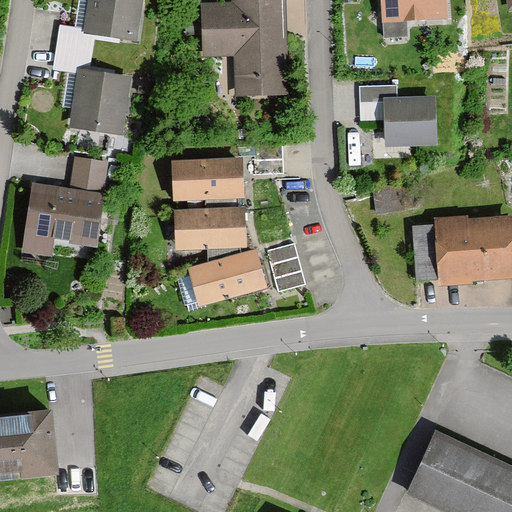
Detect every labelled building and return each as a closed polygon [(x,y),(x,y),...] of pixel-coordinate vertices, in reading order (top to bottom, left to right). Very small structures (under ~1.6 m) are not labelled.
[(93,38),(134,45),(142,0),(91,0),(87,30),(86,36),(93,38)] [(377,0),(378,24),(446,20),(444,0),(377,0)] [(511,0),(503,0),(506,11),(511,10),(511,0)] [(238,9),(209,9),(209,60),(243,60),(243,94),(291,94),(290,1),(238,1),(238,9)] [(51,73),(77,77),(78,71),(88,73),(93,38),(86,36),(87,30),(57,26),(51,73)] [(121,139),(131,80),(88,73),(78,71),(77,77),(69,130),(121,139)] [(437,99),(381,102),(383,147),(439,144),(437,99)] [(55,242),(94,249),(108,164),(73,158),(67,191),(31,184),(18,261),(51,266),(55,242)] [(170,203),(243,202),(242,158),(170,159),(170,203)] [(172,209),(172,253),(247,252),(246,209),(172,209)] [(416,286),(511,278),(511,214),(410,222),(416,286)] [(271,247),(279,287),(306,282),(298,241),(271,247)] [(188,269),(198,309),(268,292),(258,252),(188,269)] [(53,409),(0,412),(0,485),(59,481),(53,409)] [(511,511),(511,460),(436,426),(401,502),(422,511),(511,511)]
